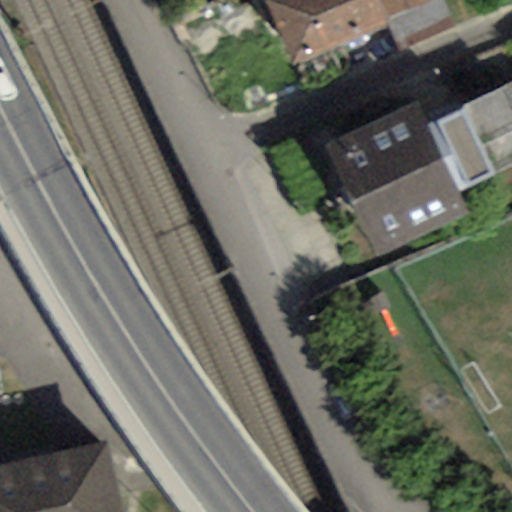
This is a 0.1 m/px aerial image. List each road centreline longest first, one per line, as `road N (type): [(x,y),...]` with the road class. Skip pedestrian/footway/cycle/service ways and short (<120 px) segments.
road 1 (primary): [(244,511),(110,318),(0,113)]
road 2 (unclassified): [(398,511),(358,468),(199,149)]
road 3 (residential): [(199,149),(511,15)]
road 4 (unclassified): [(199,149),(128,0)]
